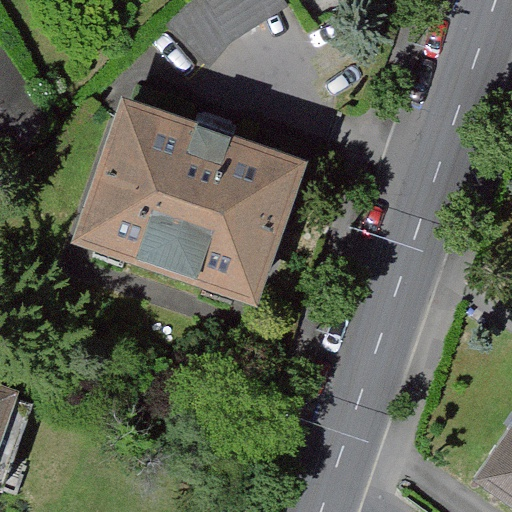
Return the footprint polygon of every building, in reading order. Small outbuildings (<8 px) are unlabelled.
[(296,6),(292,0),(199,0),(173,27),(218,69),(239,42),(296,6)] [(62,120),(4,37),(0,40),(0,151),(5,159),(62,120)] [(312,169),(134,108),(87,244),(265,304),(312,169)] [(0,437),(14,397),(0,391),(0,437)] [(511,444),(485,485),(511,503),(511,444)]
